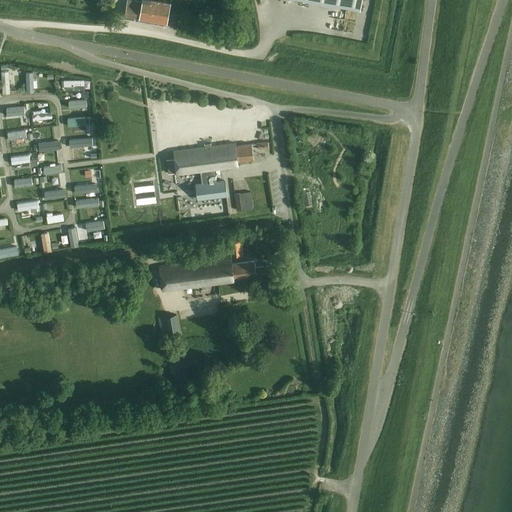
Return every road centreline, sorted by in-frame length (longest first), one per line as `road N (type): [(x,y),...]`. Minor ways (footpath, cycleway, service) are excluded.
road 1 (unclassified): [(366,432),(380,409),(503,0)]
road 2 (unclassified): [(404,108),(72,44)]
road 3 (unclassified): [(72,44),(103,62),(275,108)]
road 4 (unclassified): [(389,287),(418,111)]
road 5 (unclassified): [(302,284),(275,108)]
road 6 (unclassified): [(366,432),(389,287)]
road 7 (unclassified): [(275,108),(390,118),(404,108)]
